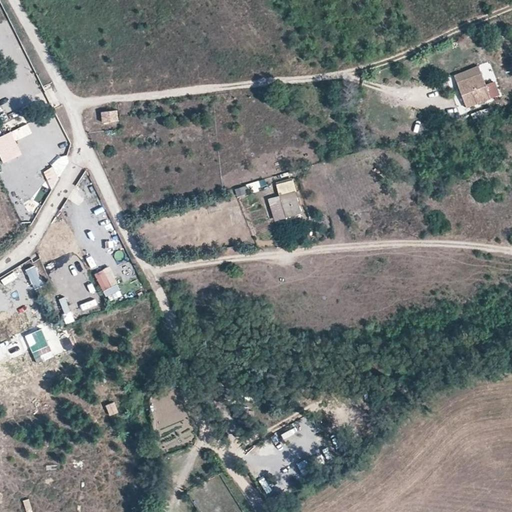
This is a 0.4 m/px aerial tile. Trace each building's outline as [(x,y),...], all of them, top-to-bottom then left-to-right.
[(455,74),(458,82),(482,74),(479,66),(455,74)] [(482,74),(458,82),(467,107),(490,99),(482,74)] [(486,85),(490,99),(500,96),(495,82),(486,85)] [(119,123),(118,111),(102,113),(103,124),(119,123)] [(28,125),(0,136),(0,145),(16,182),(28,177),(13,142),(32,134),(28,125)] [(302,212),(293,179),(277,184),(282,200),(270,204),(274,220),(302,212)] [(34,198),(24,202),(27,213),(38,209),(34,198)] [(129,262),(120,267),(124,274),(133,269),(129,262)] [(104,269),(95,274),(107,299),(122,292),(114,277),(109,279),(104,269)] [(110,417),(119,414),(116,402),(106,405),(110,417)] [(285,432),(276,437),(279,443),(288,438),(285,432)] [(322,433),(308,438),(313,453),(327,448),(322,433)] [(285,489),(296,485),(287,462),(276,466),(285,489)] [(267,495),(273,491),(264,479),(259,483),(267,495)] [(29,499),(24,501),(27,511),(33,511),(34,511),(29,499)]
